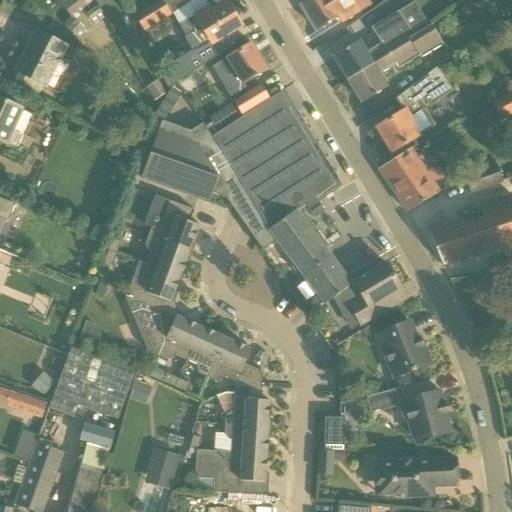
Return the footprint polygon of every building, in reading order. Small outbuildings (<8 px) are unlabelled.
[(71,18),(81,11),(73,0),(65,0),(61,4),(71,18)] [(73,0),(81,11),(91,3),(89,0),(73,0)] [(164,0),(162,2),(163,3),(170,15),(172,13),(187,4),(185,0),(164,0)] [(342,23),(355,15),(359,12),(351,0),(305,0),(300,4),(317,31),(339,18),(342,23)] [(241,26),(226,2),(212,11),(209,7),(179,25),(187,36),(185,37),(194,53),(209,44),(210,45),(241,26)] [(144,31),(170,15),(163,3),(137,19),(144,31)] [(96,5),(84,14),(89,20),(101,11),(96,5)] [(348,82),(411,40),(426,28),(423,23),(411,30),(398,11),(372,27),(382,43),(365,54),(358,43),(333,57),(348,82)] [(77,18),(68,26),(76,35),(85,26),(77,18)] [(420,58),(442,44),(430,25),(426,28),(411,40),(348,82),(361,103),(388,87),(380,74),(396,64),(400,69),(419,57),(420,58)] [(44,86),(64,48),(36,30),(26,49),(30,50),(18,73),(44,86)] [(243,84),(267,70),(251,44),(226,59),(212,68),(230,96),(244,87),(243,84)] [(168,88),(194,71),(186,57),(159,73),(168,88)] [(376,127),(392,153),(418,137),(410,124),(413,122),(410,118),(455,90),(439,65),(398,97),(405,110),(376,127)] [(158,81),(145,88),(153,101),(166,94),(158,81)] [(242,116),(268,98),(260,85),(233,102),(235,106),(242,116)] [(220,132),(204,142),(199,145),(159,130),(141,178),(209,203),(212,193),(226,198),(263,251),(276,242),(299,273),(330,255),(314,234),(311,236),(306,229),(309,227),(305,222),(298,213),(308,206),(314,214),(321,209),(315,200),(336,185),(289,107),(289,108),(280,95),(281,94),(280,92),(270,99),(244,117),(232,125),(231,124),(220,132)] [(511,115),(511,92),(492,103),(501,121),(511,115)] [(23,109),(0,98),(0,142),(6,145),(23,109)] [(218,112),(210,118),(219,132),(227,127),(218,112)] [(132,136),(127,146),(137,152),(143,142),(132,136)] [(407,212),(409,211),(438,191),(413,154),(410,149),(379,169),(407,212)] [(470,194),(502,183),(496,163),(464,174),(470,194)] [(428,231),(426,231),(443,266),(444,265),(511,242),(511,199),(510,194),(481,204),(486,219),(446,231),(444,225),(428,231)] [(14,220),(8,217),(13,204),(0,198),(0,250),(2,251),(14,220)] [(198,226),(189,222),(193,210),(169,201),(160,226),(157,225),(151,228),(148,238),(188,253),(189,252),(192,253),(192,252),(189,251),(198,226)] [(179,278),(188,253),(148,238),(145,245),(148,252),(150,253),(146,264),(139,262),(138,263),(179,278)] [(116,255),(121,242),(113,239),(108,252),(116,255)] [(112,265),(116,255),(108,252),(104,262),(112,265)] [(352,284),(351,283),(330,255),(299,273),(322,302),(352,284)] [(170,302),(179,278),(138,263),(129,288),(134,290),(170,302)] [(377,302),(400,289),(385,263),(351,283),(352,284),(322,302),(324,305),(340,293),(356,319),(346,326),(351,334),(383,313),(377,302)] [(106,294),(110,283),(101,280),(97,291),(106,294)] [(163,358),(177,317),(176,316),(170,302),(134,290),(129,288),(125,299),(148,351),(163,358)] [(313,298),(304,305),(309,313),(319,305),(313,298)] [(190,362),(204,329),(177,317),(163,358),(167,360),(173,357),(174,355),(190,362)] [(416,339),(409,321),(378,334),(395,377),(430,364),(419,337),(416,339)] [(225,338),(204,329),(190,362),(197,366),(197,367),(200,375),(211,380),(229,340),(226,339),(228,336),(226,335),(225,338)] [(261,390),(262,373),(244,364),(251,350),(229,340),(211,380),(216,382),(222,379),(224,377),(235,382),(234,393),(226,393),(216,396),(217,399),(230,395),(238,396),(238,389),(261,390)] [(70,348),(49,408),(74,417),(78,406),(118,420),(135,371),(70,348)] [(42,371),(30,386),(44,396),(55,383),(42,371)] [(179,389),(182,381),(166,374),(163,382),(179,389)] [(135,380),(132,390),(149,397),(152,386),(135,380)] [(185,392),(189,384),(182,381),(179,389),(185,392)] [(0,405),(8,408),(20,413),(25,397),(13,392),(0,387),(0,405)] [(261,401),(261,390),(238,389),(238,396),(230,395),(217,399),(225,416),(224,427),(268,430),(268,429),(272,430),(272,428),(268,428),(270,401),(261,401)] [(370,412),(399,405),(395,390),(366,397),(370,412)] [(443,403),(439,390),(405,400),(414,438),(431,434),(432,438),(450,433),(445,413),(447,413),(444,403),(443,403)] [(344,447),(344,445),(345,425),(345,419),(326,418),(325,446),(344,447)] [(105,450),(112,431),(83,421),(76,440),(105,450)] [(266,457),(268,430),(224,427),(224,434),(229,440),(231,440),(231,453),(214,452),(197,451),(201,439),(193,437),(189,449),(196,451),(202,453),(266,457)] [(32,511),(42,511),(64,453),(36,443),(27,467),(21,485),(14,505),(32,511)] [(154,449),(146,474),(173,482),(180,456),(154,449)] [(268,483),(268,482),(264,481),(266,457),(202,453),(196,451),(195,478),(213,479),(212,492),(251,495),(251,483),(268,483)] [(457,485),(456,460),(377,462),(377,492),(406,491),(406,495),(433,494),(432,485),(457,485)]
